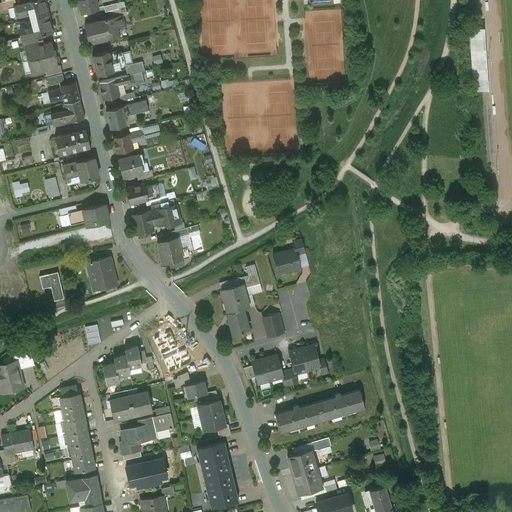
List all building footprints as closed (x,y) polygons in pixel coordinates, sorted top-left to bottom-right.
[(14,0),(10,0),(2,2),(3,10),(16,7),(16,5),(14,0)] [(48,15),(44,0),(32,0),(26,1),(27,3),(29,13),(31,19),(48,15)] [(95,0),(78,0),(82,13),(97,9),(96,2),(95,0)] [(19,16),(29,13),(27,3),(16,5),(16,7),(19,16)] [(125,7),(108,12),(110,18),(121,15),(121,16),(127,14),(125,7)] [(48,15),(31,19),(33,26),(35,36),(36,36),(52,32),(48,15)] [(110,18),(95,22),(99,41),(118,36),(116,27),(124,26),(121,16),(121,15),(110,18)] [(95,22),(85,24),(89,43),(99,41),(95,22)] [(33,26),(19,29),(21,37),(23,45),(24,44),(37,41),(36,36),(35,36),(33,26)] [(482,27),(467,28),(471,91),(485,90),(482,27)] [(21,37),(2,42),(4,49),(23,45),(21,37)] [(41,45),(40,40),(37,41),(24,44),(26,52),(28,54),(30,60),(28,60),(31,72),(34,74),(39,73),(41,70),(44,69),(44,68),(58,65),(57,62),(56,62),(55,58),(56,58),(54,50),(53,50),(51,43),(41,45)] [(133,50),(123,52),(126,67),(126,68),(128,75),(129,74),(140,72),(138,65),(136,65),(133,50)] [(108,52),(93,56),(97,74),(113,71),(109,55),(108,52)] [(123,52),(109,55),(113,71),(126,68),(126,67),(123,52)] [(58,65),(44,68),(44,69),(46,77),(62,73),(60,64),(58,65)] [(140,72),(129,74),(131,81),(134,81),(135,83),(142,81),(140,72)] [(62,73),(46,77),(49,85),(64,81),(62,73)] [(128,75),(116,78),(117,85),(131,81),(129,74),(128,75)] [(116,78),(99,82),(103,99),(120,95),(117,85),(116,78)] [(75,81),(60,85),(61,88),(48,91),(51,102),(63,99),(64,103),(79,100),(75,81)] [(64,103),(63,104),(64,110),(68,122),(84,118),(79,100),(64,103)] [(146,100),(139,102),(142,112),(148,110),(146,100)] [(139,102),(132,103),(135,113),(142,112),(139,102)] [(132,103),(122,106),(124,116),(135,113),(132,103)] [(117,107),(106,110),(111,128),(126,124),(124,116),(122,106),(117,107)] [(64,110),(51,114),(53,124),(54,126),(68,122),(64,110)] [(51,114),(44,115),(46,125),(48,125),(53,124),(51,114)] [(46,125),(31,129),(32,136),(50,132),(48,125),(46,125)] [(85,129),(55,137),(59,154),(90,147),(85,129)] [(150,130),(140,132),(142,140),(152,138),(150,130)] [(140,132),(128,135),(130,142),(134,141),(134,142),(142,140),(140,132)] [(128,135),(113,139),(117,153),(132,149),(130,142),(128,135)] [(28,137),(15,140),(16,146),(30,143),(28,137)] [(141,153),(118,159),(122,178),(136,174),(142,173),(142,172),(140,164),(144,163),(141,153)] [(11,155),(0,157),(0,166),(1,170),(14,167),(11,155)] [(94,158),(63,165),(66,179),(80,176),(81,181),(98,177),(94,158)] [(58,161),(46,164),(49,174),(61,171),(58,161)] [(162,164),(151,167),(153,174),(164,172),(162,164)] [(195,166),(188,168),(192,179),(198,177),(195,166)] [(152,169),(142,172),(142,173),(136,174),(138,180),(153,176),(152,169)] [(45,179),(50,197),(61,194),(56,176),(45,179)] [(208,189),(219,187),(218,177),(206,178),(208,189)] [(31,190),(30,182),(21,183),(20,180),(13,181),(16,196),(24,195),(23,191),(31,190)] [(144,183),(125,188),(129,204),(145,201),(148,200),(145,187),(144,183)] [(157,184),(145,187),(148,200),(160,197),(157,184)] [(148,200),(145,201),(146,205),(150,204),(168,200),(167,199),(166,195),(160,197),(148,200)] [(168,200),(150,204),(151,210),(160,208),(160,209),(169,206),(168,200)] [(105,204),(82,209),(82,210),(77,211),(77,212),(69,214),(72,224),(84,221),(86,227),(109,221),(105,204)] [(75,205),(59,209),(60,216),(69,214),(77,212),(77,211),(75,205)] [(169,206),(160,209),(164,223),(163,223),(164,223),(167,226),(180,223),(175,205),(169,206)] [(151,210),(132,215),(137,234),(153,230),(152,225),(163,223),(164,223),(160,209),(160,208),(151,210)] [(109,221),(86,227),(88,237),(93,236),(95,241),(113,237),(109,221)] [(187,227),(171,231),(173,238),(175,237),(189,234),(187,227)] [(173,238),(157,242),(162,263),(180,259),(175,237),(173,238)] [(301,238),(292,241),(294,248),(295,248),(296,254),(305,252),(301,238)] [(294,248),(273,254),(277,270),(284,268),(285,271),(291,269),(300,267),(296,254),(295,248),(294,248)] [(109,256),(89,261),(93,278),(92,279),(95,290),(105,288),(116,285),(109,256)] [(57,272),(39,276),(42,288),(51,286),(54,301),(64,298),(57,272)] [(257,273),(241,277),(242,283),(243,288),(260,283),(257,273)] [(242,283),(224,288),(228,303),(230,302),(232,311),(243,308),(249,307),(243,288),(242,283)] [(116,285),(105,288),(106,294),(117,289),(116,285)] [(243,308),(232,311),(228,312),(230,318),(228,318),(233,336),(243,333),(243,330),(248,328),(243,308)] [(277,313),(262,317),(268,336),(282,332),(277,313)] [(122,319),(110,322),(112,327),(123,325),(122,319)] [(97,324),(85,327),(89,344),(100,342),(97,324)] [(314,344),(307,346),(307,347),(301,349),(307,370),(319,367),(320,366),(318,360),(314,344)] [(137,345),(130,346),(131,347),(124,348),(125,353),(126,353),(129,368),(141,365),(141,363),(139,351),(137,345)] [(169,345),(163,348),(162,345),(157,348),(158,350),(153,353),(159,365),(161,365),(175,358),(169,345)] [(301,349),(296,350),(296,349),(288,351),(293,369),(294,373),(295,373),(307,370),(301,349)] [(146,357),(144,350),(139,351),(141,363),(147,362),(146,357)] [(30,352),(12,356),(13,362),(17,361),(19,369),(33,366),(30,352)] [(125,353),(119,354),(119,355),(113,356),(114,361),(115,361),(118,376),(130,373),(129,368),(126,353),(125,353)] [(277,354),(269,356),(270,357),(264,359),(270,380),(282,377),(283,377),(282,372),(277,354)] [(152,356),(146,357),(147,362),(148,369),(154,368),(152,356)] [(175,358),(161,365),(166,375),(180,369),(175,358)] [(328,372),(324,358),(318,360),(320,366),(319,367),(321,373),(328,372)] [(264,359),(259,360),(259,359),(251,361),(255,377),(257,383),(270,380),(264,359)] [(13,362),(4,365),(4,366),(0,366),(0,383),(2,391),(12,388),(12,390),(22,387),(18,371),(19,371),(19,369),(17,361),(13,362)] [(108,363),(102,364),(106,384),(119,382),(118,376),(115,361),(114,361),(108,362),(108,363)] [(252,365),(243,368),(245,371),(248,379),(255,377),(252,365)] [(294,373),(293,369),(287,370),(291,384),(297,382),(295,373),(294,373)] [(287,370),(282,372),(283,377),(282,377),(285,385),(291,384),(287,370)] [(187,372),(177,376),(180,387),(184,386),(184,385),(190,384),(187,372)] [(190,384),(184,385),(184,386),(187,397),(204,393),(207,392),(204,380),(190,384)] [(76,384),(59,388),(61,396),(77,392),(76,384)] [(359,389),(275,413),(281,432),(290,429),(289,428),(313,421),(314,422),(331,417),(331,415),(355,408),(355,410),(364,407),(359,389)] [(124,390),(111,393),(112,399),(125,396),(124,390)] [(216,390),(207,392),(204,393),(206,402),(218,399),(216,390)] [(112,399),(110,400),(114,418),(151,410),(147,391),(125,396),(112,399)] [(61,396),(59,396),(62,409),(81,405),(79,392),(61,396)] [(206,402),(197,404),(200,417),(221,413),(221,412),(220,407),(221,407),(219,399),(218,399),(206,402)] [(81,405),(62,409),(65,421),(82,418),(84,417),(81,405)] [(169,405),(154,408),(156,415),(170,413),(170,412),(169,405)] [(156,415),(152,416),(154,423),(149,424),(151,432),(168,428),(169,431),(174,430),(170,413),(156,415)] [(221,413),(200,417),(203,430),(216,427),(225,425),(225,424),(223,418),(222,418),(221,413)] [(152,416),(137,420),(139,426),(149,424),(154,423),(152,416)] [(65,421),(63,422),(66,434),(85,430),(82,418),(65,421)] [(139,426),(122,430),(125,442),(119,443),(122,456),(123,455),(140,451),(141,451),(139,442),(153,438),(151,432),(149,424),(139,426)] [(225,425),(216,427),(219,437),(230,434),(228,424),(225,424),(225,425)] [(40,438),(48,437),(46,425),(39,426),(40,438)] [(29,429),(9,433),(13,451),(33,447),(29,429)] [(85,430),(66,434),(68,447),(70,446),(87,443),(85,430)] [(328,436),(311,441),(314,450),(331,445),(328,436)] [(379,439),(369,441),(371,449),(380,447),(379,439)] [(87,443),(70,446),(72,459),(91,455),(89,442),(87,443)] [(223,442),(196,449),(203,478),(230,471),(223,442)] [(188,445),(177,447),(178,453),(190,450),(188,445)] [(10,446),(3,447),(4,449),(7,463),(13,462),(10,446)] [(169,449),(154,453),(155,460),(171,456),(169,449)] [(310,449),(287,456),(293,474),(316,468),(310,449)] [(140,451),(123,455),(124,460),(141,456),(140,451)] [(91,455),(72,459),(75,471),(80,471),(93,468),(94,468),(91,455)] [(153,460),(133,464),(138,486),(157,482),(153,460)] [(93,468),(80,471),(81,476),(94,474),(93,468)] [(316,468),(293,474),(298,493),(322,487),(316,468)] [(230,471),(203,478),(210,508),(238,501),(230,471)] [(0,476),(0,492),(12,490),(9,474),(3,475),(3,476),(0,476)] [(72,478),(66,479),(67,486),(70,500),(78,498),(80,506),(86,505),(100,502),(95,474),(81,476),(72,478)] [(66,479),(59,481),(60,488),(67,486),(66,479)] [(390,479),(381,482),(382,486),(385,485),(388,498),(395,496),(390,479)] [(335,482),(325,485),(327,492),(337,489),(335,482)] [(52,483),(44,484),(45,491),(54,490),(52,483)] [(172,485),(161,488),(162,495),(174,492),(172,485)] [(382,486),(365,491),(371,511),(387,511),(392,511),(388,498),(385,485),(382,486)] [(330,497),(334,511),(350,511),(352,511),(346,492),(330,497)] [(27,494),(0,499),(0,511),(30,511),(31,511),(27,494)] [(165,511),(162,495),(140,499),(142,511),(165,511)] [(334,511),(330,497),(315,501),(318,511),(334,511)] [(102,511),(100,502),(86,505),(80,506),(80,511),(102,511)]
